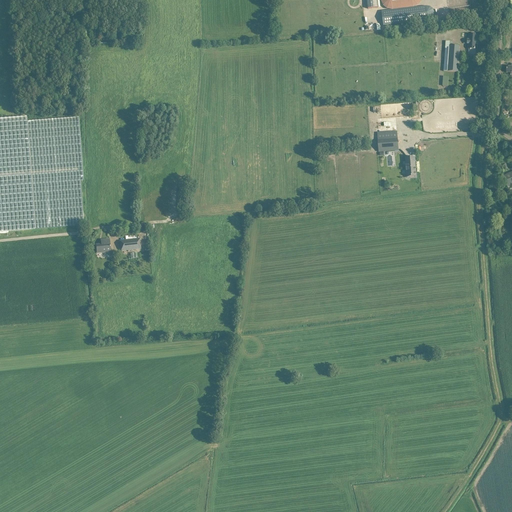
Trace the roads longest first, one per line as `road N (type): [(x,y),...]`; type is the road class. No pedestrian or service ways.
road 1 (track): [(496,131),(483,145),(479,175),(497,423)]
road 2 (unclassified): [(496,131),(499,0)]
